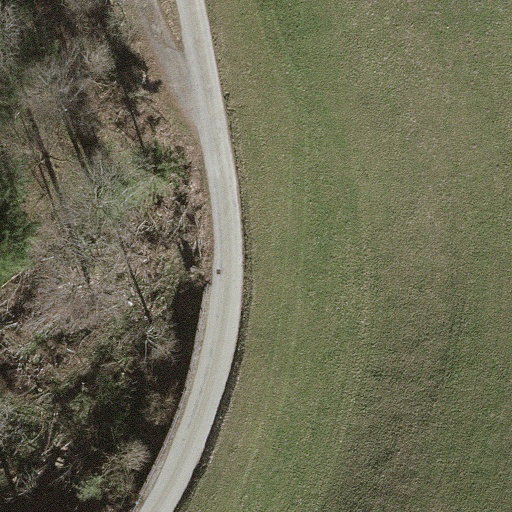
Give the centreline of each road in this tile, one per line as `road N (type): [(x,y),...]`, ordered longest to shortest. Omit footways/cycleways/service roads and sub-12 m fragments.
road 1 (unclassified): [(155,511),(211,375),(229,268),(229,204),(189,0)]
road 2 (track): [(144,0),(217,145)]
